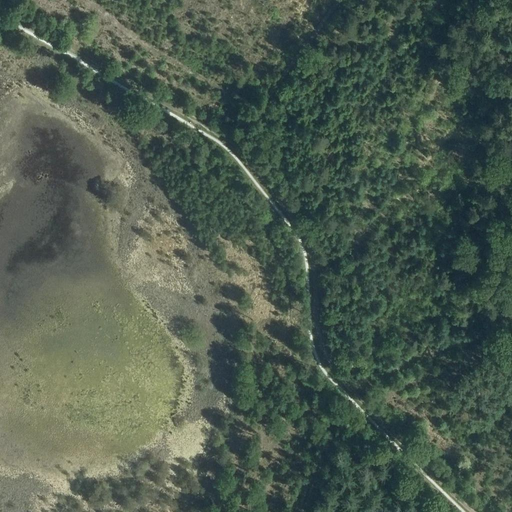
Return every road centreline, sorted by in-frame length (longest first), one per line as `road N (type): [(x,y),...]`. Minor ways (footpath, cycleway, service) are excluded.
road 1 (track): [(231,143),(307,243),(318,334),(334,370),(472,511)]
road 2 (track): [(0,12),(231,143)]
road 3 (track): [(231,143),(339,0)]
